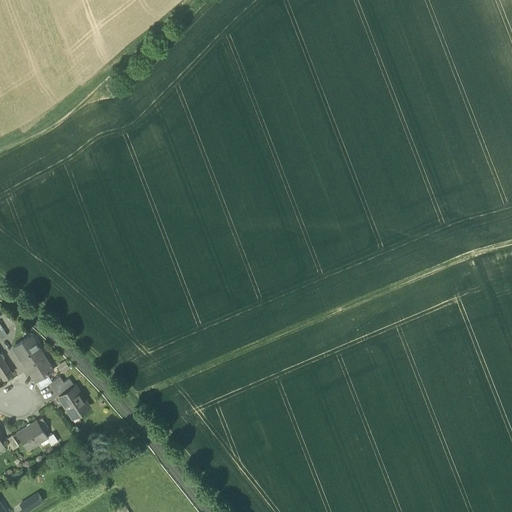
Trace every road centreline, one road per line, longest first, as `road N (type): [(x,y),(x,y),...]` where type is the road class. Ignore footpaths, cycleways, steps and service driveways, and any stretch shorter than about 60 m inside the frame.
road 1 (track): [(511,243),(135,396)]
road 2 (track): [(0,274),(135,396),(228,511)]
road 3 (track): [(0,153),(70,111),(191,0)]
